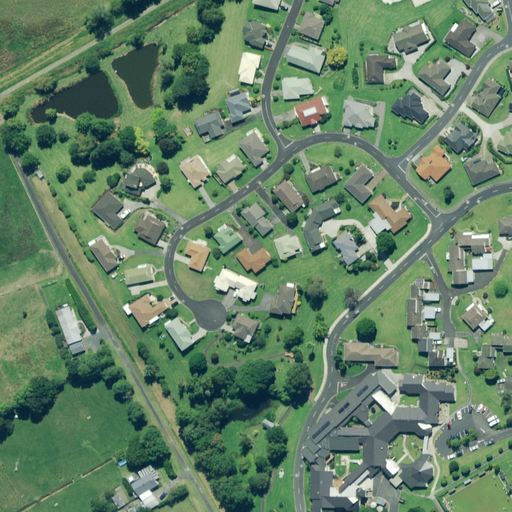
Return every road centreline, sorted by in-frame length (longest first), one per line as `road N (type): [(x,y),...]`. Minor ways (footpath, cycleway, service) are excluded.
road 1 (residential): [(0,123),(66,271),(212,511)]
road 2 (residential): [(423,248),(335,335),(330,386),(304,432),(301,511)]
road 3 (residential): [(210,313),(170,279),(172,247),(184,229),(290,153)]
road 4 (track): [(161,0),(0,104)]
road 5 (residential): [(394,169),(449,112),(488,55),(511,41)]
road 6 (residential): [(298,0),(266,88),(270,123),(290,153)]
